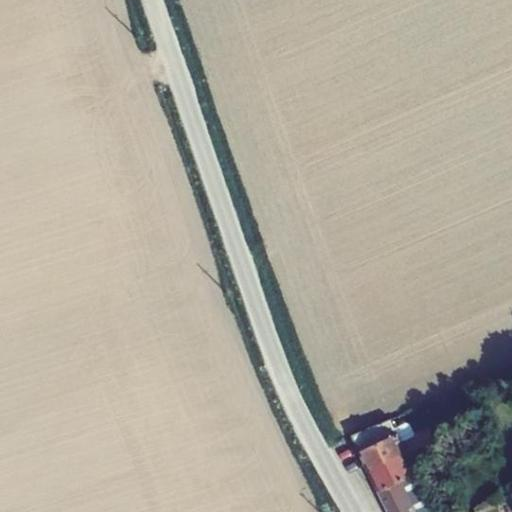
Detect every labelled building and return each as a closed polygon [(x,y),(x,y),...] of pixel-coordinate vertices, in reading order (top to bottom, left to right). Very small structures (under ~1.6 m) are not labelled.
[(360,452),(370,472),(420,448),(410,427),(397,434),(390,421),(352,436),(360,452)] [(448,435),(429,443),(434,454),(448,482),(465,474),(448,435)] [(370,472),(380,491),(415,475),(411,466),(434,454),(429,443),(420,448),(370,472)] [(433,511),(415,475),(380,491),(390,511),(433,511)] [(496,486),(448,511),(478,511),(502,500),(496,486)] [(507,511),(502,500),(478,511),(507,511)]
